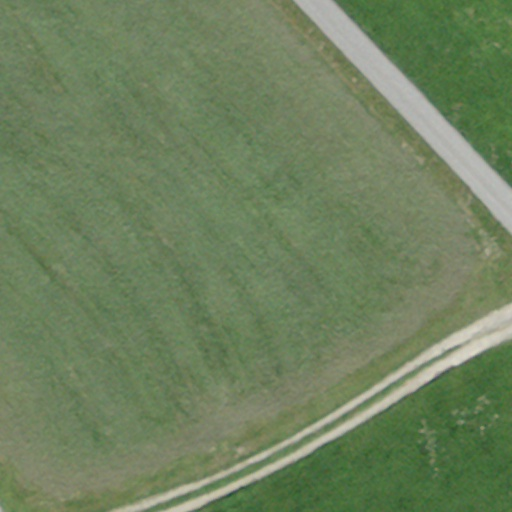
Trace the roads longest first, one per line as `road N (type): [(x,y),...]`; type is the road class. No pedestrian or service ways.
road 1 (track): [(153,511),(369,410),(511,317)]
road 2 (residential): [(315,0),(511,207)]
